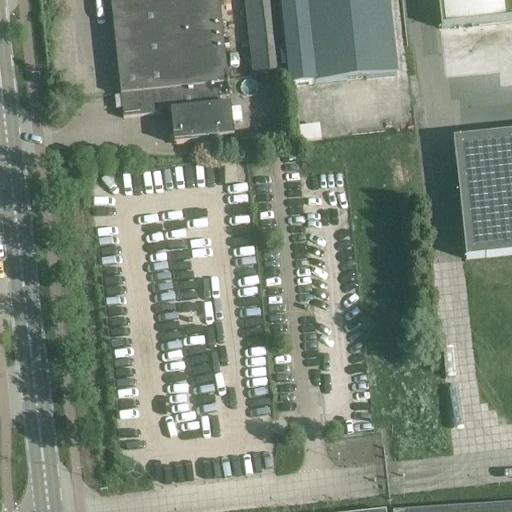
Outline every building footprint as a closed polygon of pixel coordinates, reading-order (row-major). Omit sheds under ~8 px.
[(110,0),(123,120),(171,114),(174,145),(234,139),(230,107),(220,108),(219,99),(229,98),(219,0),(110,0)] [(285,75),(276,0),(243,0),(252,78),(285,75)] [(387,0),(278,0),(288,88),(396,77),(387,0)] [(511,0),(437,0),(441,30),(511,22),(511,0)] [(511,135),(453,142),(466,261),(511,255),(511,135)]
